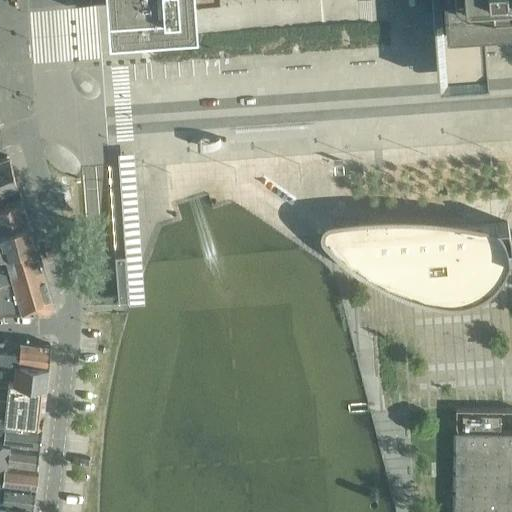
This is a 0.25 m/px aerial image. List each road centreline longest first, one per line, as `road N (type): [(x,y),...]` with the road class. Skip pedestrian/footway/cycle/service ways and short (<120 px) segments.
road 1 (residential): [(91,120),(511,95)]
road 2 (residential): [(72,325),(31,129)]
road 3 (residential): [(51,511),(72,325)]
road 4 (residential): [(44,0),(55,123)]
